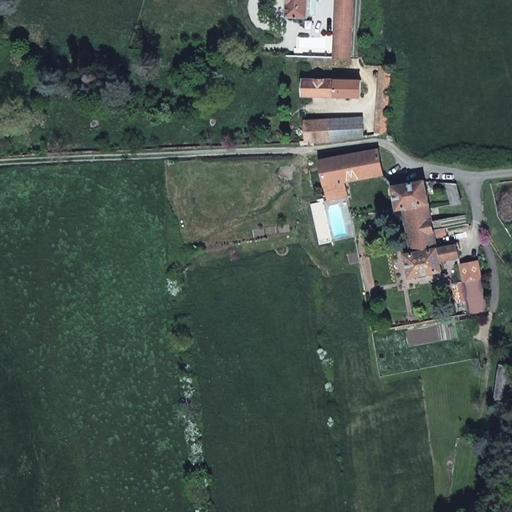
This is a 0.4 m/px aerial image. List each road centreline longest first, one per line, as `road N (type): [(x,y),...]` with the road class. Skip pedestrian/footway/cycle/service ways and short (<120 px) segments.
road 1 (track): [(321,148),(0,163)]
road 2 (unclassified): [(511,173),(446,173),(399,158),(378,141),(321,148)]
